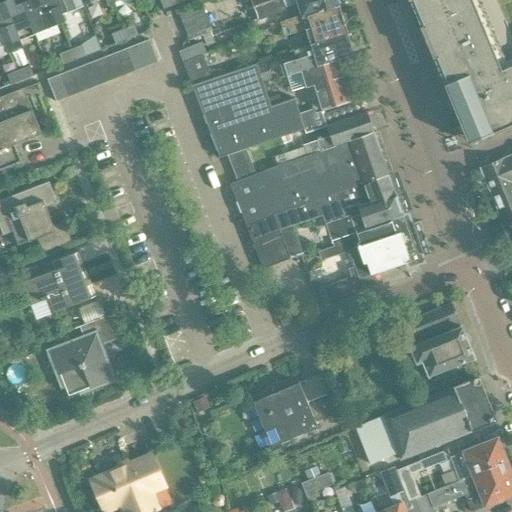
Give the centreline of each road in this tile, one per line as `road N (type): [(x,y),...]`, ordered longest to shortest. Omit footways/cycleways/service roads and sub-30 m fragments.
road 1 (residential): [(479,270),(0,464)]
road 2 (residential): [(380,0),(479,270)]
